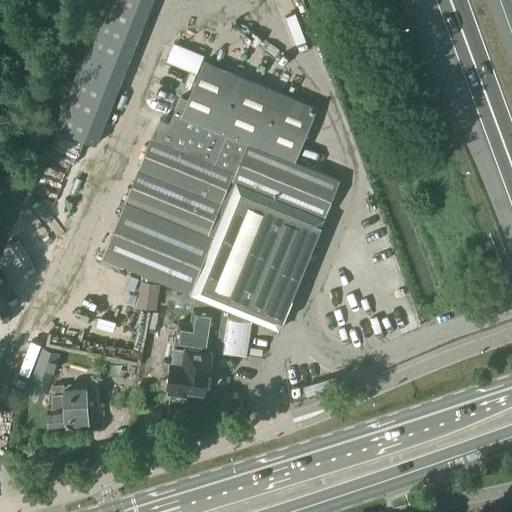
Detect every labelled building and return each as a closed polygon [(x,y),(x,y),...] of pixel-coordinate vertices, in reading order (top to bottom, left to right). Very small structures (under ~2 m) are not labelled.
[(95,144),(152,0),(109,0),(58,129),(95,144)] [(198,71),(205,53),(174,40),(167,59),(198,71)] [(201,297),(252,319),(279,330),(324,219),(322,218),(338,179),(294,161),(316,107),(204,61),(188,100),(180,96),(162,142),(151,138),(102,257),(143,274),(138,306),(151,308),(156,279),(201,297)] [(48,153),(75,164),(84,141),(57,130),(48,153)] [(168,385),(171,385),(170,389),(184,391),(184,387),(204,390),(210,351),(246,356),(252,319),(201,297),(199,307),(193,307),(190,323),(178,322),(172,364),(164,363),(163,371),(170,372),(168,385)] [(33,375),(45,379),(54,351),(42,347),(33,375)] [(26,396),(37,400),(44,380),(32,376),(26,396)] [(51,408),(48,408),(49,428),(89,426),(87,402),(90,400),(89,396),(87,395),(87,387),(64,388),(63,385),(52,385),(52,394),(51,408)] [(1,403),(10,407),(14,396),(6,392),(1,403)] [(171,426),(184,428),(185,417),(181,417),(182,411),(173,410),(171,426)]
